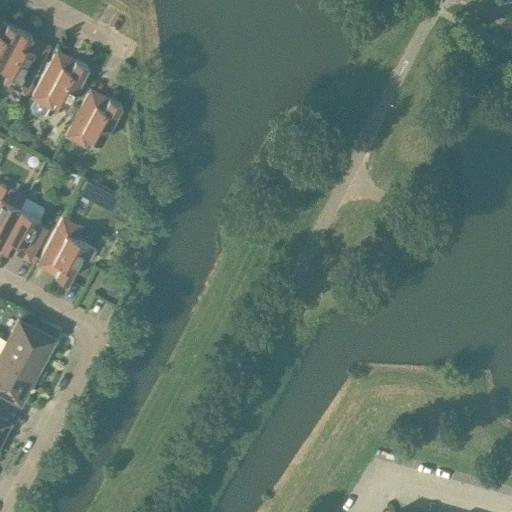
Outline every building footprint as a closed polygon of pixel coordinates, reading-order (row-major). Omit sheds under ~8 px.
[(0,64),(20,28),(7,21),(4,26),(0,23),(0,64)] [(32,34),(20,28),(0,64),(0,66),(9,71),(3,82),(25,93),(48,49),(29,39),(32,34)] [(49,106),(52,107),(57,97),(68,102),(77,85),(81,87),(86,78),(82,76),(88,64),(75,57),(72,62),(54,53),(30,96),(34,98),(31,104),(31,108),(33,112),(37,114),(43,114),(46,112),(49,106)] [(87,91),(64,135),(85,146),(91,135),(101,141),(111,123),(115,126),(120,116),(116,114),(122,103),(109,96),(106,101),(87,91)] [(33,134),(16,125),(10,136),(27,145),(33,134)] [(0,241),(25,194),(0,180),(0,241)] [(120,197),(104,188),(96,202),(113,211),(120,197)] [(25,194),(0,241),(0,244),(11,250),(14,245),(33,255),(47,227),(37,222),(46,205),(25,194)] [(78,259),(81,254),(90,259),(96,248),(87,243),(88,242),(78,237),(83,226),(62,215),(39,258),(57,268),(54,273),(67,280),(73,269),(77,271),(82,262),(78,259)] [(108,290),(116,295),(122,286),(113,281),(108,290)] [(18,317),(7,338),(41,356),(52,335),(18,317)] [(0,351),(0,359),(30,376),(41,356),(7,338),(0,351)] [(0,386),(19,397),(30,376),(0,359),(0,386)]
